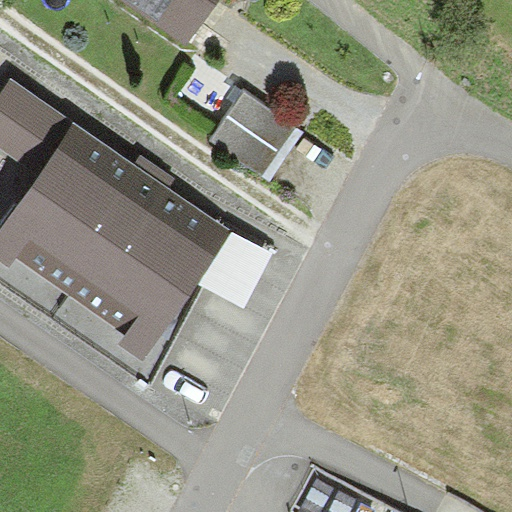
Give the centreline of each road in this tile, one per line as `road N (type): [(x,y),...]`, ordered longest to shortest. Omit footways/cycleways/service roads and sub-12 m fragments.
road 1 (residential): [(199,511),(404,129),(432,119),(511,167)]
road 2 (track): [(325,0),(411,75),(432,119)]
